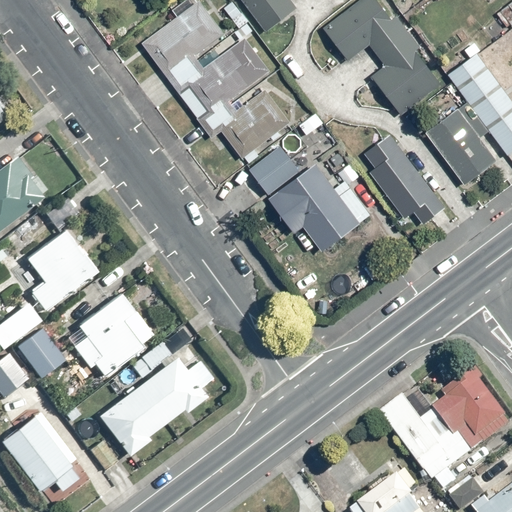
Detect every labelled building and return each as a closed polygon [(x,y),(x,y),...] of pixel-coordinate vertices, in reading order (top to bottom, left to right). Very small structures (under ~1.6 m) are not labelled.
[(224,34),(200,0),(142,43),(211,137),(221,130),(242,158),(290,123),(265,90),(236,112),(228,102),(270,71),(245,37),(203,67),(195,56),(224,34)] [(231,0),(222,7),(237,27),(233,30),(240,39),(253,29),(231,0)] [(242,0),(266,31),(297,8),(290,0),(242,0)] [(385,0),(358,0),(321,28),(346,61),(369,44),(385,65),(371,76),(401,116),(441,85),(415,51),(421,47),(385,0)] [(511,152),(511,99),(477,53),(448,74),(508,155),(511,152)] [(497,161),(458,109),(426,133),(465,185),(497,161)] [(444,208),(389,135),(363,154),(374,170),(369,174),(404,220),(413,214),(422,225),(444,208)] [(266,197),(299,173),(278,145),(245,169),(266,197)] [(0,229),(50,193),(20,151),(0,165),(0,229)] [(360,224),(316,164),(269,199),(294,234),(303,228),(321,252),(360,224)] [(96,270),(64,229),(26,258),(43,280),(29,291),(44,310),(96,270)] [(73,347),(89,367),(95,362),(105,375),(142,346),(121,321),(135,310),(121,294),(79,328),(86,336),(73,347)] [(40,321),(27,302),(0,322),(0,345),(2,349),(40,321)] [(184,411),(206,394),(173,352),(190,339),(180,326),(130,363),(143,381),(98,415),(128,455),(149,439),(146,435),(181,408),(184,411)] [(63,360),(41,329),(16,346),(38,377),(63,360)] [(0,394),(26,377),(9,352),(0,358),(0,394)] [(403,387),(376,408),(431,479),(508,420),(502,413),(505,411),(479,378),(483,374),(473,361),(438,388),(442,394),(421,410),(403,387)] [(73,463),(76,461),(29,398),(12,411),(22,424),(4,437),(42,487),(56,476),(65,487),(82,475),(73,463)] [(103,439),(90,448),(105,471),(118,462),(103,439)] [(414,484),(402,469),(348,509),(350,511),(423,511),(414,499),(407,489),(414,484)] [(485,494),(472,504),(477,511),(511,511),(511,481),(489,499),(485,494)]
